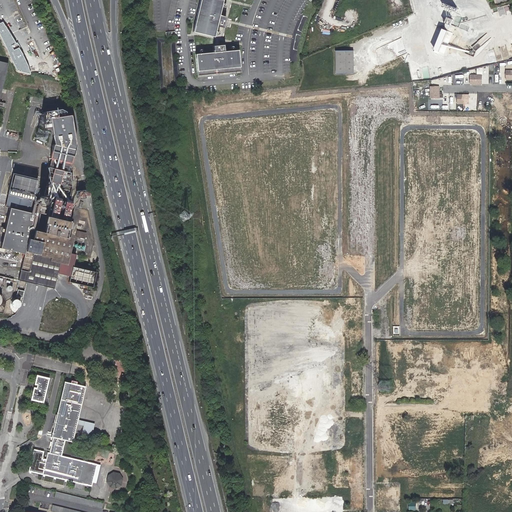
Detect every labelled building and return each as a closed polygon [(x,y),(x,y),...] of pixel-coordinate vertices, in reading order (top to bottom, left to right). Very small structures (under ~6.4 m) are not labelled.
[(219,14),(222,0),(200,0),(192,31),(213,36),(216,25),(222,26),(225,16),(219,14)] [(451,25),(453,19),(450,18),(436,50),(440,52),(449,30),(455,29),(456,27),(451,25)] [(437,28),(431,50),(436,51),(442,30),(437,28)] [(196,74),(239,70),(237,49),(224,50),(223,44),(212,45),(213,51),(195,53),(196,74)] [(337,72),(354,73),(356,51),(338,50),(337,72)] [(9,63),(0,60),(0,106),(5,108),(6,103),(0,101),(9,63)] [(471,84),(482,84),(482,76),(471,75),(471,84)] [(431,98),(439,98),(439,87),(431,87),(431,98)] [(458,104),(469,104),(469,95),(458,95),(458,104)] [(54,172),(49,191),(70,196),(72,188),(70,173),(76,148),(70,113),(62,115),(61,110),(43,113),(45,126),(51,125),(55,146),(51,159),(53,160),(50,171),(54,172)] [(13,173),(5,207),(10,208),(30,213),(38,179),(13,173)] [(45,196),(44,196),(43,196),(40,196),(39,197),(39,198),(39,200),(40,202),(41,203),(41,205),(42,206),(44,205),(45,203),(46,201),(47,199),(47,197),(46,197),(45,196)] [(24,253),(18,280),(26,281),(32,283),(35,284),(35,286),(45,289),(46,287),(55,289),(62,260),(64,260),(66,250),(69,239),(67,238),(75,208),(51,202),(44,232),(36,230),(33,240),(28,238),(24,253)] [(35,206),(34,213),(29,232),(34,233),(41,207),(38,207),(35,206)] [(34,213),(30,213),(10,208),(0,247),(24,253),(28,238),(29,232),(34,213)] [(398,271),(399,251),(388,251),(388,271),(398,271)] [(98,270),(75,264),(70,282),(94,288),(98,270)] [(0,274),(13,277),(15,270),(0,266),(0,274)] [(14,299),(11,304),(10,305),(12,310),(18,313),(22,311),(25,307),(24,301),(19,298),(14,299)] [(43,403),(49,379),(37,376),(31,400),(43,403)] [(62,456),(66,440),(73,442),(77,425),(77,421),(85,387),(65,382),(52,437),(54,438),(50,453),(48,453),(47,460),(42,458),(43,452),(34,449),(29,472),(92,486),(97,464),(62,456)] [(87,401),(84,416),(105,420),(103,428),(117,431),(121,407),(87,401)] [(85,423),(84,427),(82,437),(92,439),(95,425),(85,423)] [(353,509),(366,509),(366,488),(365,488),(365,462),(369,462),(369,444),(356,444),(356,462),(353,462),(353,482),(356,482),(356,488),(353,488),(353,509)] [(124,483),(118,471),(105,476),(111,489),(124,483)] [(104,503),(55,493),(54,499),(102,509),(104,503)]
